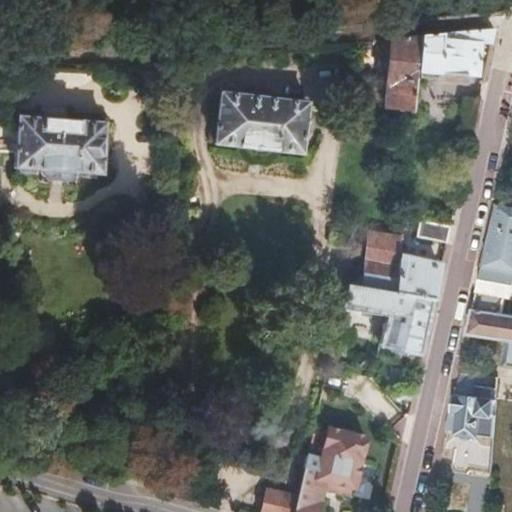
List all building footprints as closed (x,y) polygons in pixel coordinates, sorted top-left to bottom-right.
[(490,43),(493,28),(419,34),(415,68),(440,73),(441,67),(477,74),(482,42),(490,43)] [(415,68),(419,34),(392,37),(382,105),(410,109),(415,68)] [(220,86),(215,136),(301,145),(307,96),(220,86)] [(472,126),(478,98),(462,95),(457,122),(472,126)] [(0,127),(0,146),(10,147),(9,165),(94,171),(97,119),(11,114),(11,128),(0,127)] [(405,184),(403,216),(429,218),(431,186),(405,184)] [(511,205),(496,202),(482,266),(511,271),(511,205)] [(450,224),(419,220),(416,238),(446,241),(450,224)] [(398,292),(400,262),(402,236),(370,233),(359,285),(398,292)] [(440,267),(400,262),(398,292),(433,298),(440,267)] [(511,271),(482,266),(476,291),(509,297),(505,314),(473,308),(467,333),(511,341),(511,271)] [(433,298),(398,292),(359,285),(343,283),(338,307),(383,318),(377,343),(420,353),(433,298)] [(470,389),(455,387),(454,393),(469,396),(470,389)] [(468,472),(490,478),(495,402),(489,401),(491,391),(470,389),(469,396),(454,393),(437,466),(449,468),(454,475),(465,477),(468,472)] [(324,474),(320,489),(351,497),(367,434),(327,422),(318,452),(307,449),(301,468),(324,474)] [(295,497),(291,511),(315,511),(320,489),(324,474),(301,468),(295,497)] [(260,511),(291,511),(295,497),(266,489),(260,511)]
